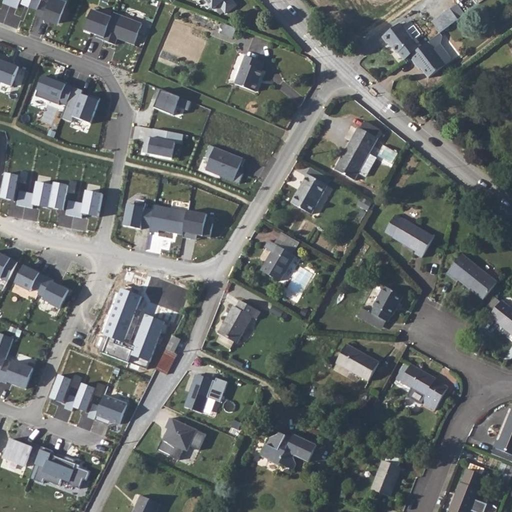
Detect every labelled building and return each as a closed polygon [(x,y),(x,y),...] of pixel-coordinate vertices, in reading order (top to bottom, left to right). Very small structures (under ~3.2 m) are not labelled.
[(36,10),(39,0),(11,0),(10,4),(10,5),(17,8),(19,3),(36,10)] [(50,0),(49,3),(41,0),(36,15),(58,23),(67,1),(65,0),(50,0)] [(206,0),(213,9),(219,5),(226,13),(237,6),(232,0),(206,0)] [(451,10),(458,20),(465,15),(457,5),(451,10)] [(441,33),(458,20),(451,10),(450,9),(432,23),(441,33)] [(112,18),(93,10),(85,31),(97,35),(96,38),(104,40),(112,18)] [(114,14),(112,18),(104,40),(115,45),(117,38),(134,45),(142,24),(114,14)] [(399,53),(405,61),(410,57),(423,47),(416,39),(413,41),(400,24),(382,37),(387,44),(389,42),(398,54),(399,53)] [(237,29),(225,25),(222,34),(234,38),(237,29)] [(423,47),(410,57),(415,64),(417,63),(429,78),(451,62),(451,58),(441,45),(443,37),(441,34),(423,47)] [(235,85),(255,92),(263,71),(261,70),(264,63),(246,56),(235,85)] [(0,59),(0,82),(12,87),(19,67),(0,59)] [(51,79),(44,76),(36,96),(59,105),(60,102),(67,105),(74,87),(67,84),(67,83),(52,77),(51,79)] [(74,87),(67,105),(62,118),(71,122),(73,117),(91,124),(100,99),(90,95),(88,99),(81,97),(83,91),(74,87)] [(365,122),(361,129),(359,127),(335,170),(337,171),(334,177),(351,187),(359,173),(365,177),(376,158),(369,154),(378,139),(377,138),(380,131),(365,122)] [(184,135),(153,129),(152,138),(146,137),(143,153),(172,158),(175,143),(182,145),(184,135)] [(245,160),(210,145),(205,158),(210,160),(206,171),(240,184),(244,174),(234,170),(236,165),(242,168),(245,160)] [(332,179),(311,168),(302,185),(305,186),(300,194),(297,193),(292,203),(312,214),(332,179)] [(19,175),(5,172),(0,196),(0,197),(17,200),(16,205),(25,206),(28,192),(16,190),(19,175)] [(33,193),(28,192),(25,206),(33,208),(34,204),(48,206),(52,184),(36,181),(33,193)] [(52,182),(52,184),(48,206),(65,210),(64,214),(73,216),(76,202),(66,199),(69,185),(52,182)] [(378,195),(365,188),(363,193),(375,200),(378,195)] [(83,203),(76,202),(73,216),(82,218),(83,214),(100,217),(105,195),(86,191),(83,203)] [(372,204),(362,198),(358,205),(368,211),(372,204)] [(150,228),(154,210),(145,208),(146,204),(135,202),(135,206),(128,205),(124,226),(141,230),(142,226),(150,228)] [(188,212),(155,206),(154,210),(150,228),(150,231),(158,233),(159,230),(183,235),(188,212)] [(188,211),(188,212),(183,235),(183,238),(191,239),(192,234),(211,238),(213,224),(206,222),(207,215),(188,211)] [(416,254),(422,258),(434,237),(405,219),(404,220),(396,215),(386,233),(394,238),(416,252),(416,254)] [(283,232),(276,244),(292,254),(299,242),(283,232)] [(276,244),(270,241),(265,248),(272,252),(261,271),(280,282),(295,256),(292,254),(276,244)] [(370,246),(363,242),(359,248),(366,253),(370,246)] [(18,262),(0,253),(0,278),(8,282),(18,262)] [(459,280),(484,300),(497,283),(462,255),(447,274),(458,282),(459,280)] [(25,265),(15,283),(31,291),(32,288),(39,292),(47,277),(25,265)] [(54,280),(47,277),(39,292),(38,294),(45,298),(44,300),(60,308),(69,291),(53,282),(54,280)] [(375,306),(371,313),(387,321),(388,322),(392,316),(393,316),(404,296),(385,286),(374,306),(375,306)] [(143,295),(121,287),(103,333),(109,336),(103,351),(146,368),(164,322),(145,315),(133,346),(124,343),(143,295)] [(501,303),(495,298),(486,309),(492,314),(490,316),(501,324),(500,325),(511,334),(511,308),(502,301),(501,303)] [(234,342),(237,344),(252,317),(256,320),(261,312),(240,301),(236,308),(234,306),(219,334),(221,335),(234,342)] [(288,315),(273,306),(270,311),(285,320),(288,315)] [(365,321),(370,312),(363,308),(358,317),(365,321)] [(371,313),(370,312),(365,321),(382,330),(387,321),(371,313)] [(0,375),(5,361),(14,339),(0,333),(0,375)] [(234,342),(221,335),(217,342),(230,349),(234,342)] [(337,363),(369,382),(379,363),(347,345),(337,363)] [(244,364),(231,358),(230,362),(242,368),(244,364)] [(5,361),(0,375),(0,380),(6,383),(7,382),(26,389),(33,368),(14,361),(13,364),(5,361)] [(422,403),(435,410),(449,388),(436,380),(436,379),(411,365),(410,367),(405,365),(397,379),(401,382),(426,397),(422,403)] [(71,379),(57,373),(48,396),(62,402),(69,386),(78,390),(81,382),(83,377),(74,373),(71,379)] [(216,382),(197,375),(185,407),(202,413),(207,398),(221,402),(228,383),(217,379),(216,382)] [(95,388),(81,382),(73,407),(86,412),(92,394),(101,398),(106,386),(97,382),(95,388)] [(320,391),(313,389),(311,395),(317,398),(320,391)] [(457,393),(453,390),(449,397),(453,399),(457,393)] [(127,405),(104,396),(95,420),(109,426),(111,421),(120,424),(127,405)] [(511,455),(511,410),(499,441),(497,440),(494,448),(511,455)] [(206,433),(169,419),(165,428),(167,429),(163,441),(162,440),(157,452),(179,460),(184,448),(190,446),(199,450),(206,433)] [(357,423),(348,420),(345,427),(354,430),(357,423)] [(295,456),(309,462),(317,446),(294,435),(292,439),(288,437),(286,436),(279,433),(277,436),(270,439),(261,456),(270,460),(269,461),(280,466),(281,464),(285,466),(294,470),(296,465),(294,458),(295,456)] [(25,444),(11,439),(4,459),(26,467),(30,456),(37,459),(42,447),(27,441),(25,444)] [(53,451),(42,447),(37,459),(35,464),(40,466),(34,480),(43,484),(44,480),(60,486),(63,480),(70,482),(72,486),(80,489),(84,479),(87,481),(90,472),(80,468),(80,466),(74,463),(75,460),(66,457),(65,460),(51,454),(53,451)] [(511,455),(494,448),(492,454),(511,462),(511,455)] [(371,490),(390,497),(402,468),(400,467),(401,462),(400,459),(391,455),(387,457),(386,461),(383,460),(371,490)] [(511,474),(511,467),(507,466),(500,483),(508,485),(511,474)] [(449,511),(471,511),(480,490),(479,490),(484,475),(467,469),(462,483),(461,482),(449,511)] [(156,511),(160,504),(142,496),(134,511),(156,511)]
